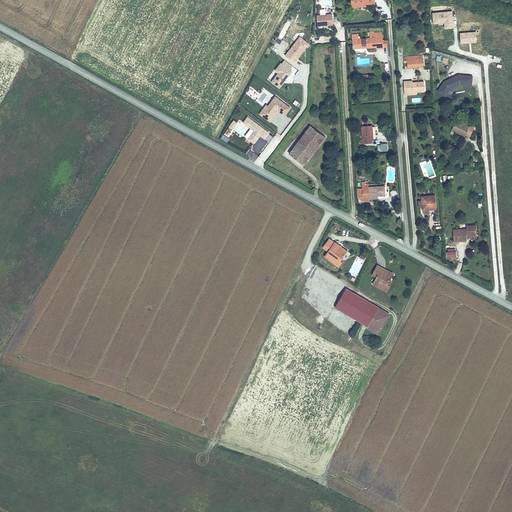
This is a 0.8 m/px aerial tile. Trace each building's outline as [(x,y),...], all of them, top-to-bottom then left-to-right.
[(352,8),(351,0),(349,0),(350,10),(364,10),(364,7),(352,8)] [(351,0),(352,8),(364,7),(373,7),(372,0),(351,0)] [(432,12),(432,24),(444,24),(445,29),(453,28),(453,11),(432,12)] [(312,19),(313,30),(331,29),(331,19),(312,19)] [(476,32),(459,32),(459,43),(477,43),(476,32)] [(284,55),(295,63),(309,44),(299,36),(284,55)] [(384,44),(383,37),(375,38),(375,40),(371,41),(371,43),(359,43),(353,44),(354,53),(363,52),(363,50),(367,50),(368,52),(378,51),(378,53),(385,52),(385,51),(384,44)] [(407,63),(407,69),(421,69),(421,57),(407,57),(407,63)] [(269,82),(281,89),(292,71),(290,70),(293,66),(282,59),(269,82)] [(403,83),(403,94),(408,93),(408,95),(414,95),(425,94),(424,84),(407,85),(407,82),(403,83)] [(273,95),(260,115),(271,122),(278,112),(285,116),(291,107),(273,95)] [(263,150),(273,135),(247,117),(241,124),(250,130),(244,138),(254,145),(259,137),(261,138),(256,145),(263,150)] [(233,130),(238,123),(233,120),(229,127),(233,130)] [(469,132),(455,124),(451,134),(464,141),(465,140),(469,142),(474,131),(470,129),(469,132)] [(320,138),(305,128),(295,143),(301,147),(298,151),(292,147),(285,156),(300,166),(306,157),(304,155),(311,146),(313,147),(320,138)] [(374,130),(362,130),(363,147),(372,146),(372,142),(375,141),(374,130)] [(301,147),(295,143),(292,147),(298,151),(301,147)] [(306,157),(313,147),(311,146),(304,155),(306,157)] [(374,191),(361,192),(362,203),(368,202),(368,204),(379,203),(378,198),(382,198),(382,199),(387,199),(386,190),(374,191)] [(368,206),(368,204),(368,202),(362,203),(361,194),(356,195),(357,203),(362,207),(368,206)] [(421,201),(421,206),(422,211),(422,215),(423,215),(428,214),(435,214),(434,200),(421,201)] [(466,247),(465,245),(465,242),(476,241),(475,231),(465,232),(465,236),(452,237),(453,249),(458,249),(458,247),(466,247)] [(335,252),(329,248),(324,256),(330,259),(329,260),(325,266),(340,275),(343,271),(340,269),(341,266),(346,259),(335,252)] [(381,276),(382,274),(378,272),(373,282),(378,284),(374,291),(388,298),(391,291),(388,290),(393,279),(388,276),(387,278),(381,276)] [(378,313),(344,295),(334,314),(368,332),(370,329),(380,335),(388,320),(386,320),(377,315),(378,313)] [(380,335),(370,329),(368,332),(367,334),(378,339),(380,335)]
